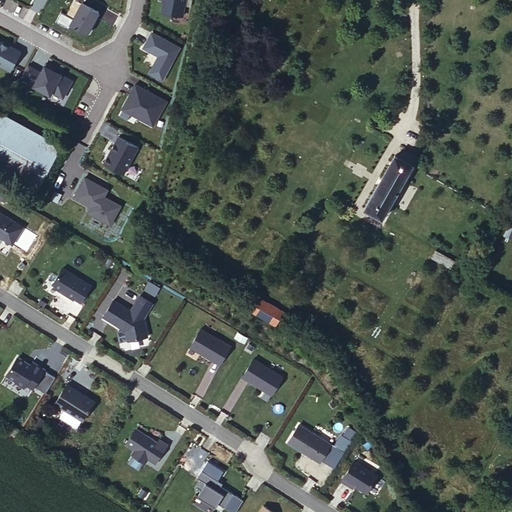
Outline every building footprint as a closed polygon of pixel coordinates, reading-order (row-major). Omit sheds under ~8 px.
[(66,0),(65,0),(60,10),(73,17),(75,13),(92,22),(104,0),(103,0),(82,0),(79,7),(66,0)] [(153,61),(166,68),(183,35),(156,20),(148,35),(162,44),(153,61)] [(0,40),(0,63),(10,70),(20,52),(13,49),(14,47),(6,42),(5,43),(0,40)] [(28,64),(20,78),(49,94),(51,91),(62,97),(72,80),(54,70),(56,67),(46,62),(41,71),(28,64)] [(134,83),(136,84),(142,73),(140,72),(134,83)] [(134,83),(126,97),(157,114),(170,89),(142,73),(136,84),(134,83)] [(0,170),(36,191),(61,147),(0,112),(0,170)] [(107,151),(127,162),(142,135),(122,124),(107,151)] [(394,144),(366,195),(384,207),(413,155),(394,144)] [(89,164),(77,185),(94,194),(91,200),(113,213),(124,193),(108,184),(111,177),(89,164)] [(0,212),(0,236),(12,244),(23,227),(0,212)] [(78,284),(85,289),(95,273),(66,255),(55,272),(77,286),(78,284)] [(156,291),(143,283),(134,298),(117,288),(107,304),(124,314),(125,313),(129,316),(132,328),(151,324),(147,306),(156,291)] [(256,306),(276,318),(284,304),(263,293),(256,306)] [(193,335),(223,352),(234,333),(204,316),(193,335)] [(245,364),(274,383),(286,364),(256,345),(245,364)] [(31,364),(17,356),(6,374),(15,380),(16,381),(24,387),(26,383),(33,387),(34,386),(44,370),(45,369),(33,361),(31,364)] [(56,378),(44,370),(34,386),(46,394),(56,378)] [(56,402),(83,419),(95,400),(68,383),(56,402)] [(290,430),(322,450),(333,433),(301,412),(290,430)] [(345,425),(351,429),(357,421),(350,417),(345,425)] [(136,428),(126,443),(135,449),(132,454),(133,455),(128,462),(139,470),(144,462),(145,463),(149,456),(156,461),(168,444),(160,439),(158,442),(136,428)] [(355,450),(343,469),(350,474),(352,471),(367,481),(378,464),(355,450)] [(216,483),(218,480),(202,470),(197,478),(200,480),(196,487),(201,490),(197,496),(215,507),(218,504),(224,508),(233,494),(216,483)] [(279,511),(274,508),(278,502),(264,493),(252,511),(279,511)]
